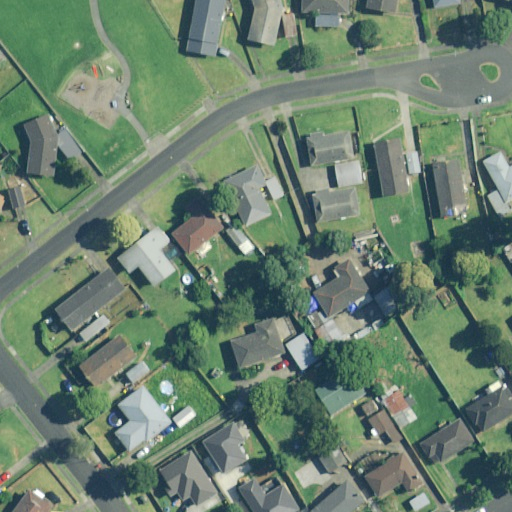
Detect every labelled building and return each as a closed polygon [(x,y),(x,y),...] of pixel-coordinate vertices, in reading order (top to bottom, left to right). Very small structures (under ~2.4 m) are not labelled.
[(226,0),(196,0),(186,50),(215,56),(226,0)] [(249,39),(276,46),(283,12),(280,0),(253,0),(255,15),(249,39)] [(317,26),(342,27),(343,12),(350,12),(350,0),(303,0),(303,11),(318,11),(317,26)] [(400,0),(368,0),(367,6),(398,11),(400,0)] [(293,13),(282,14),(286,38),(297,36),(293,13)] [(228,54),(220,58),(229,76),(237,72),(228,54)] [(68,131),(58,138),(52,115),(25,121),(31,145),(28,172),(55,175),(58,148),(60,147),(70,161),(83,152),(68,131)] [(350,129),(308,135),(313,166),(354,159),(350,129)] [(401,137),(374,141),(383,194),(410,190),(401,137)] [(511,158),(509,160),(503,150),(484,160),(500,188),(488,195),(500,216),(511,209),(511,207),(508,200),(511,197),(511,158)] [(420,151),(407,153),(410,174),(423,172),(420,151)] [(360,160),(336,163),(340,186),(363,183),(360,160)] [(463,160),(435,164),(441,216),(469,213),(463,160)] [(260,165),(224,182),(245,225),(272,212),(261,189),(268,186),(275,200),(285,195),(276,176),(267,180),(260,165)] [(24,184),(8,187),(12,207),(29,204),(24,184)] [(358,186),(313,192),(317,220),(362,214),(358,186)] [(224,228),(207,206),(173,232),(191,254),(224,228)] [(251,240),(236,222),(226,231),(241,248),(251,240)] [(170,242),(158,225),(117,256),(130,273),(140,265),(156,285),(178,269),(162,248),(170,242)] [(340,274),(313,291),(326,312),(330,317),(355,300),(359,306),(373,298),(369,293),(372,291),(350,256),(335,265),(340,274)] [(56,308),(74,331),(85,322),(86,324),(92,319),(90,317),(127,286),(109,264),(56,308)] [(397,280),(374,295),(386,314),(409,300),(397,280)] [(298,336),(289,313),(256,325),(258,332),(231,341),(240,367),(288,351),(285,341),(298,336)] [(110,322),(103,314),(80,333),(86,341),(110,322)] [(476,321),(453,334),(469,360),(479,354),(488,369),(500,362),(476,321)] [(130,345),(120,332),(79,365),(89,377),(130,345)] [(321,358),(304,334),(287,346),(304,370),(321,358)] [(152,369),(144,359),(125,374),(133,384),(152,369)] [(365,393),(348,368),(316,389),(332,414),(365,393)] [(500,380),(487,387),(491,394),(466,408),(481,433),(511,415),(511,389),(509,385),(504,388),(500,380)] [(172,420),(143,384),(118,404),(131,421),(116,433),(132,452),(172,420)] [(403,396),(399,390),(385,399),(402,427),(417,418),(410,406),(415,403),(409,393),(403,396)] [(403,437),(384,409),(381,412),(371,397),(360,404),(368,416),(366,418),(373,427),(369,430),(375,438),(385,431),(393,443),(403,437)] [(196,414),(189,406),(173,418),(180,427),(196,414)] [(475,442),(460,417),(448,425),(444,419),(436,424),(439,430),(421,442),(431,459),(439,454),(443,461),(475,442)] [(243,440),(233,424),(203,443),(222,473),(245,458),(236,444),(243,440)] [(336,443),(318,456),(330,473),(348,460),(336,443)] [(218,491),(190,447),(157,468),(167,484),(162,488),(169,498),(178,492),(184,501),(192,496),(198,505),(218,491)] [(423,482),(403,451),(365,475),(379,496),(403,481),(409,490),(423,482)] [(239,489),(253,511),(293,511),(296,510),(281,485),(265,496),(255,480),(239,489)] [(352,511),(365,501),(346,480),(311,510),(312,511),(352,511)] [(34,490),(31,488),(14,511),(49,511),(54,505),(44,498),(47,494),(37,487),(34,490)]
